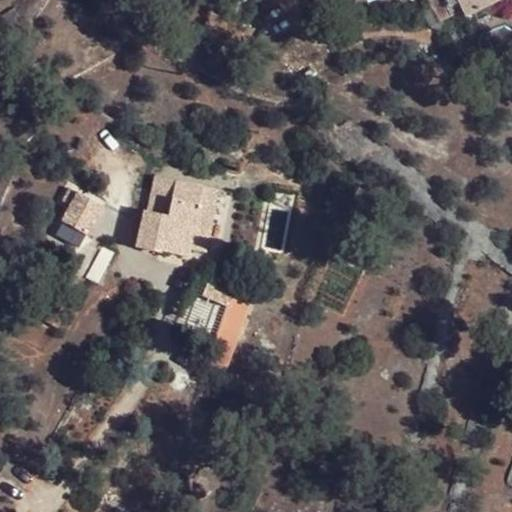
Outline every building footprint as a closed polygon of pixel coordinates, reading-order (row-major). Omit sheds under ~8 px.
[(458,13),(452,0),(423,0),(435,24),(458,13)] [(452,0),(462,21),(503,0),(452,0)] [(192,248),(204,189),(159,180),(154,203),(158,203),(155,216),(146,214),(139,248),(189,259),(192,248)] [(221,193),(204,189),(192,248),(208,251),(221,193)] [(103,206),(82,196),(64,227),(83,237),(85,238),(103,206)] [(216,350),(210,367),(218,371),(224,374),(255,291),(239,284),(231,303),(210,296),(196,330),(219,338),(216,350)]
